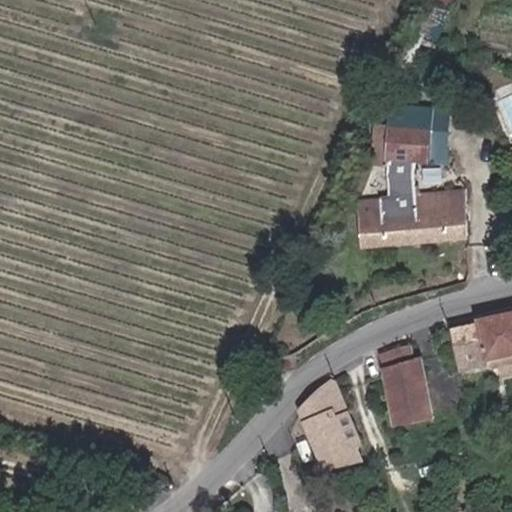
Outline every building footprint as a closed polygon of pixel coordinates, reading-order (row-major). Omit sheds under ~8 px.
[(365,246),(469,235),(465,195),(415,199),(415,163),(429,164),(429,111),(387,112),(387,132),(376,132),(373,138),(374,163),(388,163),(391,201),(363,203),(365,246)] [(444,111),(429,111),(429,164),(444,163),(444,111)] [(511,375),(511,328),(509,310),(467,322),(468,326),(446,332),(453,368),(482,363),(483,367),(493,365),(495,378),(511,375)] [(414,346),(384,353),(401,426),(437,417),(424,361),(418,363),(414,346)] [(339,376),(305,409),(325,464),(361,455),(357,442),(347,437),(337,413),(350,408),(339,376)] [(350,408),(337,413),(347,437),(359,433),(350,408)]
